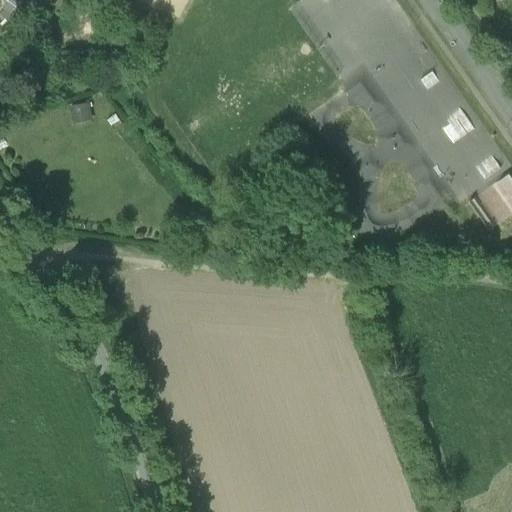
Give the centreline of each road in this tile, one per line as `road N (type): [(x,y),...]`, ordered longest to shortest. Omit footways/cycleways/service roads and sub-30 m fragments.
road 1 (track): [(511,282),(278,275),(98,258),(43,267)]
road 2 (unclassified): [(0,207),(108,378),(155,511)]
